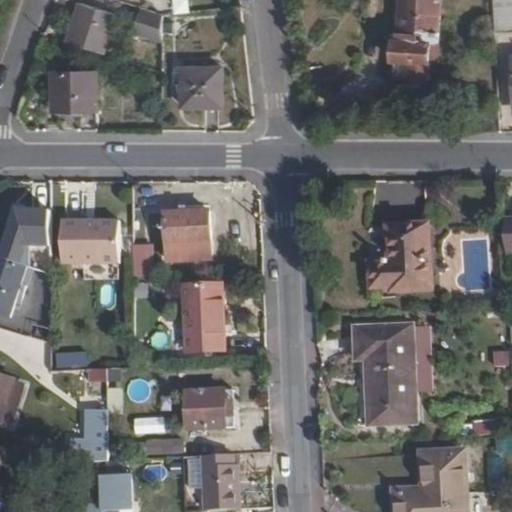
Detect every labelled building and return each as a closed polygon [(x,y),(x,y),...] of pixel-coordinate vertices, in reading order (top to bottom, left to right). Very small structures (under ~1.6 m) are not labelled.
[(442,0),(403,0),(403,14),(400,14),(399,41),(396,41),(395,45),(394,45),(393,58),(395,58),(394,62),(396,62),(396,79),(430,82),(431,62),(431,41),(440,42),(442,0)] [(511,0),(494,0),(496,33),(511,31),(511,0)] [(104,53),(117,14),(81,2),(68,41),(104,53)] [(132,32),(163,42),(164,15),(141,7),(132,32)] [(440,42),(431,41),(431,62),(439,62),(440,42)] [(183,108),(224,108),(224,66),(183,67),(183,108)] [(99,112),(99,71),(52,71),(52,90),(58,90),(58,112),(99,112)] [(170,261),(214,259),(211,211),(168,213),(170,261)] [(122,262),(122,221),(64,222),(64,263),(122,262)] [(393,292),(433,289),(429,223),(388,225),(391,261),(371,263),(373,288),(392,287),(393,292)] [(136,245),(136,274),(158,273),(157,245),(136,245)] [(0,314),(12,318),(29,266),(0,256),(0,314)] [(228,351),(225,284),(185,286),(189,353),(228,351)] [(370,426),(419,424),(415,325),(356,327),(357,360),(368,359),(369,374),(371,374),(372,391),(369,391),(370,426)] [(89,367),(88,352),(58,353),(58,368),(89,367)] [(109,369),(90,369),(91,383),(109,382),(109,369)] [(0,420),(4,421),(16,380),(0,375),(0,420)] [(16,380),(4,421),(15,425),(28,384),(16,380)] [(126,390),(111,389),(110,410),(125,411),(126,390)] [(190,430),(228,428),(227,390),(189,392),(190,430)] [(236,390),(227,390),(228,428),(237,428),(236,390)] [(76,444),(76,456),(95,461),(111,460),(110,413),(91,414),(91,444),(76,444)] [(499,420),(476,421),(477,435),(499,435),(499,420)] [(474,435),(473,424),(459,425),(460,436),(474,435)] [(132,443),(133,455),(185,453),(183,440),(132,443)] [(398,511),(469,511),(469,499),(466,451),(423,454),(426,490),(397,491),(398,511)] [(237,454),(203,456),(206,511),(243,510),(241,464),(237,464),(237,454)] [(469,499),(469,511),(482,511),(482,498),(469,499)] [(105,503),(89,501),(87,511),(120,511),(121,509),(105,510),(105,503)]
